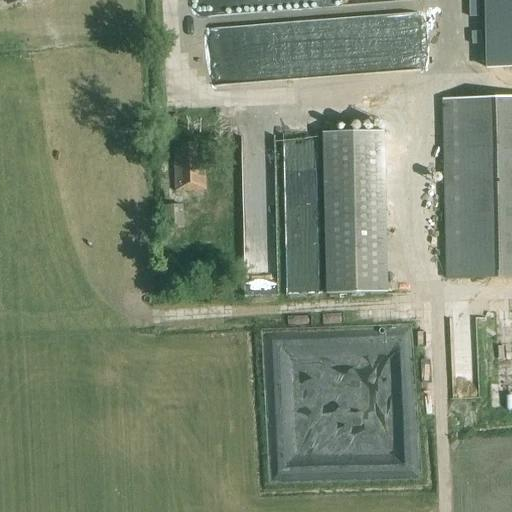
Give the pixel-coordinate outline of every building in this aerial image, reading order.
[(511,0),(484,0),(486,71),(511,71),(511,0)] [(511,98),(443,100),(447,280),(511,278),(511,98)] [(382,131),(324,132),(328,296),(387,295),(382,131)] [(197,145),(181,146),(181,152),(175,153),(175,160),(176,193),(206,191),(204,167),(199,168),(199,162),(198,162),(197,145)] [(182,230),(181,207),(163,208),(164,231),(182,230)]
